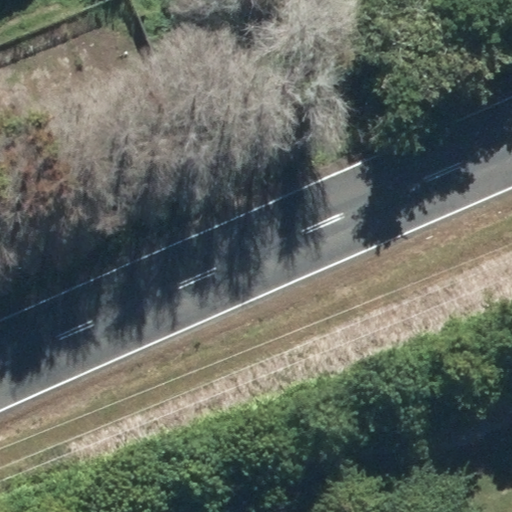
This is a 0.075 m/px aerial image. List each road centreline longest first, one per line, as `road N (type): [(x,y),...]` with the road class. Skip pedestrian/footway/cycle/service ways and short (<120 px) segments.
road 1 (secondary): [(511,143),(0,363)]
road 2 (track): [(511,447),(351,511)]
